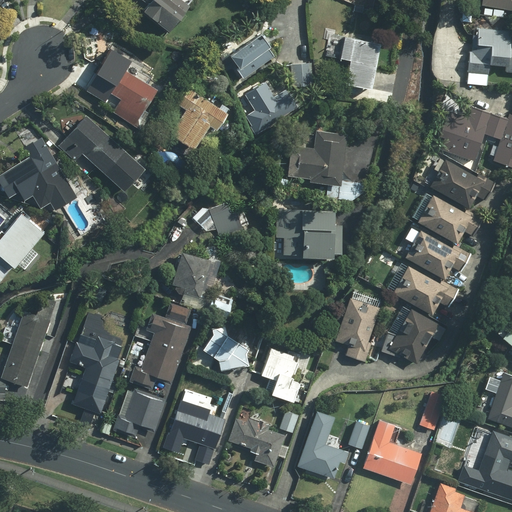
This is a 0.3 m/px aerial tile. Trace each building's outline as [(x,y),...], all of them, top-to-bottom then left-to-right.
[(147,0),(152,3),(148,8),(174,28),(193,4),(187,0),(147,0)] [(511,26),(478,24),(476,47),(468,47),(466,81),(488,82),(489,68),(511,69),(511,38),(510,38),(511,26)] [(279,55),(267,31),(233,49),(246,73),(279,55)] [(384,40),(357,34),(347,81),(375,87),(384,40)] [(119,41),(113,51),(138,66),(144,57),(119,41)] [(100,83),(124,97),(115,112),(143,129),(154,111),(147,107),(160,87),(114,60),(100,83)] [(315,89),(313,60),(294,62),(296,91),(315,89)] [(248,93),(267,123),(298,103),(289,89),(278,95),(269,80),(248,93)] [(231,111),(192,85),(182,101),(189,106),(173,130),(198,146),(214,122),(221,127),(231,111)] [(511,163),(511,115),(469,102),(465,114),(449,109),(437,146),(478,159),(487,132),(503,137),(496,159),(511,163)] [(149,166),(89,113),(61,144),(78,159),(85,152),(128,190),(149,166)] [(293,174),(317,176),(316,179),(348,181),(351,129),(319,127),(318,148),(294,147),(293,174)] [(32,154),(0,173),(0,174),(13,195),(23,189),(28,198),(36,193),(44,206),(54,200),(58,208),(81,195),(45,135),(27,145),(32,154)] [(482,172),(480,175),(450,158),(435,185),(475,207),(482,196),(489,200),(499,181),(482,172)] [(469,206),(467,209),(436,192),(422,219),(462,241),(468,230),(476,234),(486,215),(469,206)] [(235,212),(231,200),(212,207),(199,219),(209,229),(216,223),(220,236),(245,227),(240,211),(235,212)] [(287,235),(287,254),(340,253),(340,207),(279,207),(279,235),(287,235)] [(0,241),(0,276),(13,260),(18,265),(48,230),(25,211),(0,241)] [(457,242),(455,245),(425,228),(410,255),(450,277),(456,266),(464,270),(474,251),(457,242)] [(186,292),(202,297),(215,259),(186,249),(176,280),(189,285),(186,292)] [(444,277),(442,280),(411,264),(397,291),(437,313),(443,302),(451,306),(461,287),(444,277)] [(113,276),(95,270),(88,294),(105,300),(113,276)] [(339,339),(352,343),(348,352),(368,359),(373,342),(371,342),(383,306),(353,296),(339,339)] [(193,307),(173,301),(168,314),(155,310),(149,328),(156,331),(143,368),(137,366),(133,378),(153,385),(156,377),(173,383),(193,323),(188,321),(193,307)] [(442,322),(415,307),(392,347),(419,362),(442,322)] [(53,318),(29,309),(5,375),(30,384),(53,318)] [(251,345),(214,326),(195,363),(211,371),(219,355),(224,366),(254,361),(251,345)] [(124,342),(102,334),(98,346),(80,340),(73,359),(91,366),(78,401),(100,409),(103,401),(107,402),(122,358),(119,356),(124,342)] [(306,378),(296,375),(304,355),(274,344),(264,372),(281,378),(275,392),(298,400),(306,378)] [(511,368),(508,368),(490,417),(511,424),(511,368)] [(137,387),(127,414),(122,413),(116,429),(136,436),(141,425),(157,430),(169,399),(137,387)] [(449,395),(434,389),(421,423),(436,428),(449,395)] [(227,416),(182,402),(172,432),(218,446),(227,416)] [(320,408),(300,463),(337,476),(343,460),(348,461),(351,450),(331,443),(341,416),(320,408)] [(300,413),(286,409),(281,427),(295,431),(300,413)] [(289,433),(240,416),(232,438),(261,448),(258,458),(277,465),(289,433)] [(399,423),(383,417),(366,464),(414,481),(424,452),(392,441),(399,423)] [(372,424),(358,419),(350,443),(364,447),(372,424)] [(511,434),(496,428),(488,450),(490,451),(483,470),(467,465),(463,477),(511,494),(511,434)] [(443,481),(432,511),(479,511),(480,511),(463,505),(467,493),(459,490),(460,487),(443,481)]
